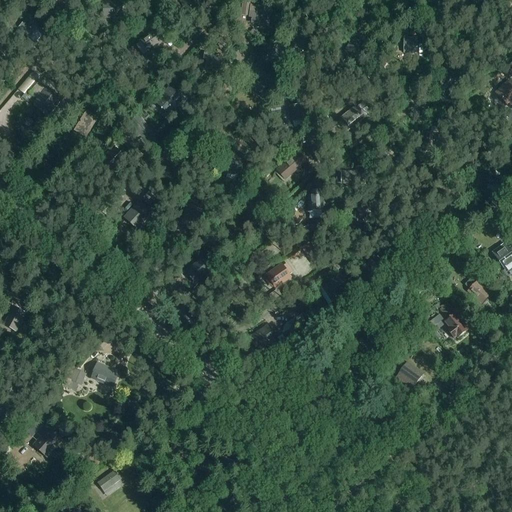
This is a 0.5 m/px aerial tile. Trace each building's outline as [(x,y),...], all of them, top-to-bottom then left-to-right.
[(201,0),(179,0),(187,14),(204,4),(201,0)] [(480,13),(482,0),(471,0),(470,10),(480,13)] [(104,19),(122,18),(122,3),(103,4),(104,19)] [(268,25),(270,14),(250,12),(249,17),(252,18),(252,23),(268,25)] [(29,39),(38,27),(27,18),(18,30),(29,39)] [(305,41),(304,32),(297,33),(297,36),(299,53),(307,52),(306,49),(315,49),(314,40),(305,41)] [(149,52),(161,43),(154,33),(142,42),(149,52)] [(403,54),(417,54),(417,38),(408,39),(408,36),(403,36),(403,54)] [(365,58),(364,46),(354,39),(344,51),(359,65),(365,58)] [(222,68),(224,57),(205,54),(204,59),(207,60),(205,70),(211,71),(212,66),(222,68)] [(446,97),(457,80),(447,73),(436,90),(446,97)] [(262,96),(267,86),(253,79),(249,87),(259,92),(258,94),(262,96)] [(28,101),(40,85),(34,80),(26,91),(28,93),(24,98),(28,101)] [(511,105),(511,83),(509,80),(495,93),(509,109),(511,105)] [(185,99),(169,86),(155,104),(170,116),(185,99)] [(47,88),(33,103),(48,116),(61,100),(47,88)] [(303,126),(300,100),(300,95),(290,97),(294,128),(303,126)] [(351,128),(365,117),(356,106),(338,121),(343,126),(346,123),(351,128)] [(97,119),(86,112),(75,132),(85,138),(97,119)] [(153,132),(138,115),(129,124),(144,140),(153,132)] [(435,135),(428,134),(427,138),(424,137),(422,147),(426,148),(424,152),(431,153),(432,150),(436,150),(439,151),(441,136),(435,136),(435,135)] [(128,160),(114,146),(99,161),(113,175),(128,160)] [(303,165),(307,161),(299,152),(276,172),(284,180),(303,164),(303,165)] [(239,178),(243,168),(235,165),(236,163),(234,162),(235,160),(230,158),(224,172),(239,178)] [(340,172),(340,185),(365,185),(365,167),(356,167),(356,172),(340,172)] [(487,185),(488,185),(487,189),(498,192),(499,189),(504,190),(508,175),(503,174),(501,180),(489,177),(487,185)] [(319,199),(319,191),(310,191),(310,197),(308,197),(309,212),(325,211),(325,199),(319,199)] [(192,197),(190,201),(203,206),(205,201),(192,197)] [(149,216),(151,215),(139,204),(127,218),(138,228),(145,221),(146,222),(150,217),(149,216)] [(188,207),(184,219),(181,225),(195,230),(200,217),(203,218),(204,214),(198,211),(188,207)] [(352,212),(351,223),(370,223),(370,217),(374,217),(374,209),(359,209),(359,212),(352,212)] [(439,248),(444,254),(451,249),(446,243),(439,248)] [(300,249),(308,260),(315,255),(308,244),(300,249)] [(511,269),(511,254),(504,244),(492,253),(506,274),(511,269)] [(382,274),(392,268),(388,262),(386,263),(381,255),(373,260),(382,274)] [(195,282),(207,273),(199,263),(187,273),(195,282)] [(288,275),(291,272),(286,265),(283,267),(282,266),(267,276),(268,278),(267,279),(272,287),(274,286),(275,288),(290,278),(288,275)] [(347,292),(349,290),(340,277),(325,288),(333,301),(341,295),(342,296),(348,293),(347,292)] [(464,286),(470,291),(468,293),(481,305),(490,296),(477,283),(476,284),(470,279),(464,286)] [(449,314),(448,305),(440,307),(442,315),(449,314)] [(16,331),(25,315),(14,309),(5,325),(16,331)] [(457,339),(468,331),(455,315),(445,323),(450,329),(447,330),(454,339),(456,337),(457,339)] [(359,344),(369,329),(359,321),(348,336),(359,344)] [(269,348),(276,343),(267,328),(251,338),(260,352),(268,346),(269,348)] [(444,372),(445,360),(436,359),(435,372),(444,372)] [(119,374),(114,372),(97,365),(97,367),(95,366),(90,377),(92,378),(114,387),(119,374)] [(412,366),(401,377),(415,390),(425,379),(412,366)] [(81,386),(86,375),(73,370),(69,382),(81,386)] [(0,412),(1,413),(0,415),(0,422),(7,424),(11,408),(0,404),(0,412)] [(32,438),(42,425),(37,421),(26,433),(32,438)] [(49,431),(35,446),(47,456),(61,441),(49,431)] [(88,462),(94,467),(98,462),(92,457),(88,462)] [(116,491),(113,487),(123,479),(117,470),(98,484),(105,492),(109,497),(116,491)] [(84,489),(93,483),(89,478),(80,484),(84,489)]
